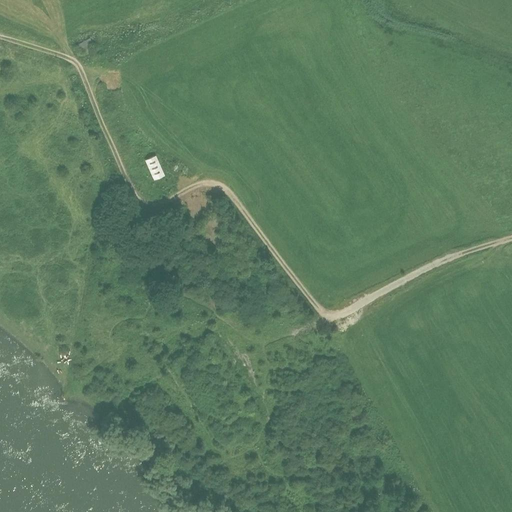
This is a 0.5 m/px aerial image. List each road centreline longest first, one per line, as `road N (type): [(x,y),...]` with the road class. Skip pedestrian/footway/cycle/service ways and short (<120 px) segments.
road 1 (unknown): [(0,40),(62,57),(82,71),(149,211),(222,187),(331,313)]
road 2 (unclassified): [(331,313),(511,235)]
